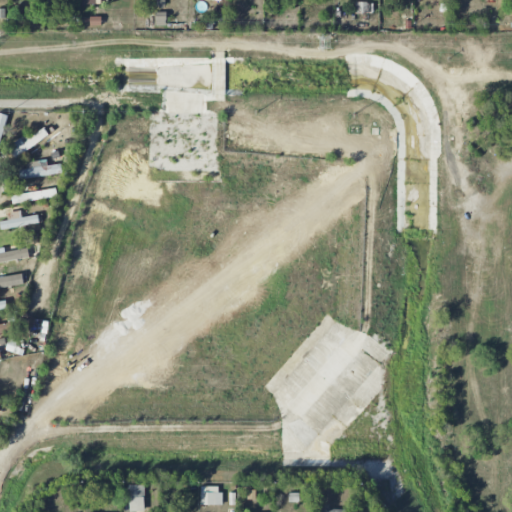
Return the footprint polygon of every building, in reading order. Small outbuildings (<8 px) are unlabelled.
[(371,3),(355,3),(356,13),(371,12),(371,3)] [(0,142),(8,115),(0,113),(0,142)] [(14,142),(22,154),(49,135),(44,128),(29,138),(26,134),(14,142)] [(62,173),(61,164),(48,166),(47,159),(26,163),(27,169),(19,171),(20,180),(62,173)] [(11,194),(12,202),(57,198),(56,190),(11,194)] [(38,215),(21,217),(21,211),(7,212),(8,221),(0,221),(0,222),(0,228),(39,225),(38,215)] [(0,262),(29,260),(28,250),(0,252),(0,262)] [(0,288),(24,284),(22,273),(0,277),(0,288)] [(0,335),(11,334),(10,324),(0,325),(0,335)] [(128,511),(145,511),(144,485),(128,485),(128,511)] [(221,505),(221,486),(201,486),(200,505),(221,505)]
